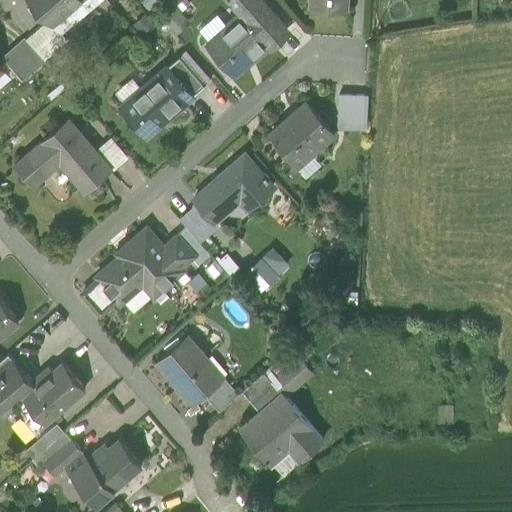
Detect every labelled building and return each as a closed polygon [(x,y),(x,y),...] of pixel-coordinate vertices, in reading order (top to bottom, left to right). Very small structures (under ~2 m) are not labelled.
[(32,0),(48,18),(52,23),(53,22),(78,0),(32,0)] [(264,0),(233,0),(243,11),(244,10),(269,40),(286,25),(264,0)] [(309,0),(309,6),(349,8),(348,0),(309,0)] [(243,11),(206,43),(232,73),(270,41),(269,40),(244,10),(243,11)] [(132,21),(139,32),(152,22),(145,12),(132,21)] [(48,18),(26,38),(45,59),(67,39),(53,22),(52,23),(48,18)] [(45,59),(26,38),(3,58),(22,79),(45,59)] [(180,54),(160,71),(185,101),(205,84),(180,54)] [(159,72),(121,105),(120,105),(120,106),(145,135),(146,135),(184,102),(185,101),(160,71),(159,72)] [(368,93),(340,92),(339,120),(367,121),(368,93)] [(307,100),(292,112),(293,113),(271,132),(298,164),(300,163),(298,160),(319,142),(321,144),(335,132),(307,100)] [(112,167),(69,117),(15,163),(33,185),(60,162),(85,190),(112,167)] [(245,152),(194,197),(198,201),(214,220),(215,220),(245,193),(253,202),(273,184),(267,177),(269,176),(266,172),(264,173),(245,152)] [(214,220),(198,201),(180,217),(188,226),(200,240),(218,224),(215,220),(214,220)] [(148,226),(130,241),(133,244),(97,275),(99,277),(117,298),(121,302),(124,299),(134,310),(153,293),(154,294),(184,268),(181,265),(165,245),(148,226)] [(200,240),(188,226),(178,234),(195,253),(192,256),(198,263),(211,253),(200,240)] [(178,234),(165,245),(181,265),(192,256),(195,253),(178,234)] [(247,265),(261,289),(280,278),(267,254),(247,265)] [(117,298),(99,277),(83,292),(101,312),(117,298)] [(0,297),(0,335),(19,319),(0,297)] [(55,313),(18,339),(29,353),(66,328),(55,313)] [(224,376),(188,333),(156,361),(193,403),(205,393),(224,376)] [(291,347),(269,367),(277,376),(299,356),(291,347)] [(9,354),(0,360),(0,376),(16,362),(9,354)] [(299,356),(277,376),(284,383),(279,388),(282,392),(283,391),(286,394),(309,374),(307,365),(299,356)] [(63,361),(46,376),(43,372),(32,381),(31,382),(33,384),(22,394),(46,421),(85,387),(63,361)] [(16,362),(0,376),(0,412),(0,413),(22,394),(33,384),(31,382),(32,381),(16,362)] [(269,367),(242,390),(260,411),(282,392),(279,388),(284,383),(277,376),(269,367)] [(224,376),(205,393),(219,410),(239,392),(224,376)] [(286,394),(283,391),(282,392),(260,411),(264,415),(256,422),(255,421),(244,431),(266,457),(265,458),(267,460),(268,459),(271,462),(272,460),(284,473),(323,439),(286,394)] [(109,396),(88,407),(102,435),(123,424),(109,396)] [(438,403),(439,422),(453,422),(452,403),(438,403)] [(65,431),(42,450),(49,459),(57,452),(72,439),(65,431)] [(120,438),(103,453),(99,449),(89,458),(82,450),(67,464),(66,464),(98,501),(142,463),(120,438)] [(72,439),(57,452),(67,464),(82,450),(72,439)] [(49,459),(42,450),(33,458),(40,467),(46,462),(49,459)] [(67,464),(57,452),(49,459),(46,462),(55,473),(66,464),(67,464)]
